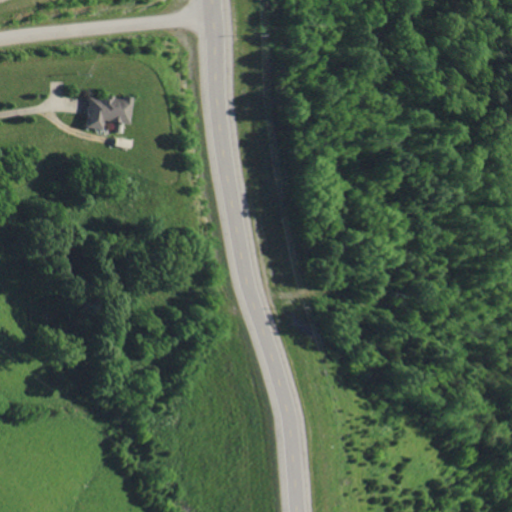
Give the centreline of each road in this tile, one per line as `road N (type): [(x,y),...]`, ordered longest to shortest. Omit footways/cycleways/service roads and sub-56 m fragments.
road 1 (primary): [(287,511),(242,262),(208,0)]
road 2 (residential): [(210,12),(0,34)]
